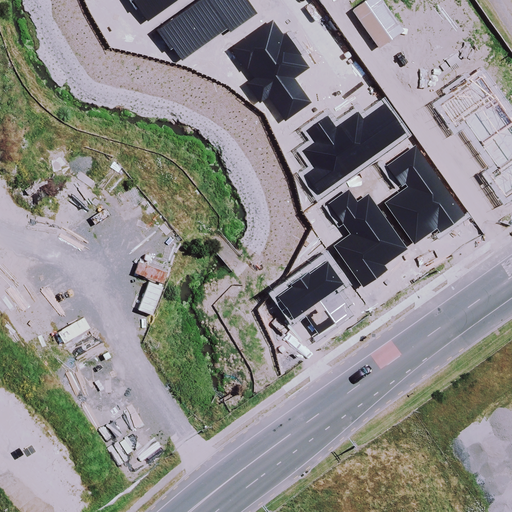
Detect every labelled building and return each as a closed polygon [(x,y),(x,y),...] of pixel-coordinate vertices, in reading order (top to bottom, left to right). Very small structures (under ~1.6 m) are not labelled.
[(371,14),(360,0),(326,0),(347,30),(371,14)] [(456,0),(440,0),(424,12),(402,28),(439,79),(488,43),(456,0)] [(84,170),(94,166),(81,137),(71,141),(52,150),(35,110),(0,124),(0,210),(9,231),(45,215),(35,192),(84,170)] [(114,294),(82,224),(55,237),(58,242),(36,252),(65,316),(114,294)] [(25,411),(0,387),(0,421),(9,429),(25,411)] [(0,511),(28,511),(35,504),(3,479),(0,477),(0,511)]
